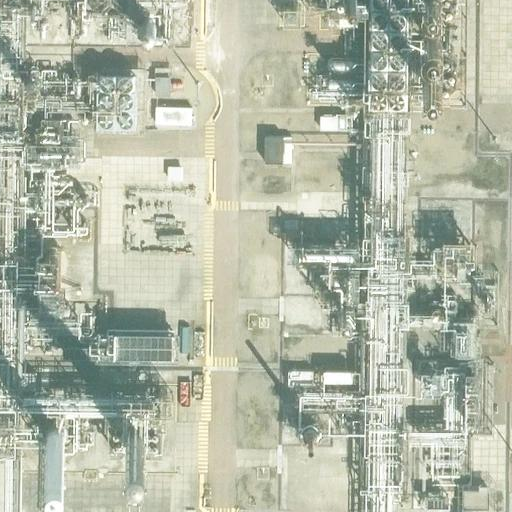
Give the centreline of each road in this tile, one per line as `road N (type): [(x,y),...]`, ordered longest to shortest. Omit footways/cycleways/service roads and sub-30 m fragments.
road 1 (unknown): [(215,511),(224,0)]
road 2 (unknown): [(361,511),(368,368)]
